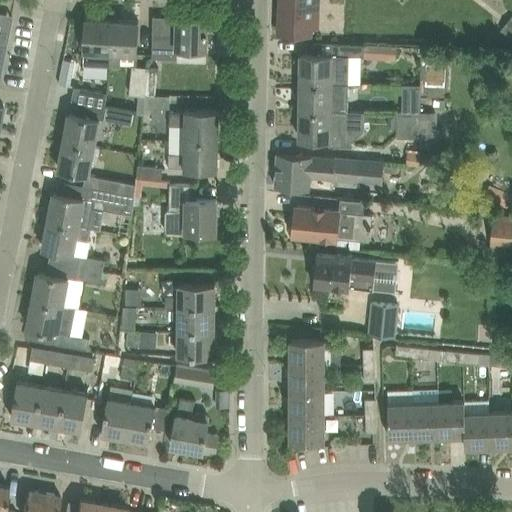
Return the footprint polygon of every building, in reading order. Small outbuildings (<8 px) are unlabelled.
[(280,0),(279,31),(313,33),(314,28),(319,28),(320,0),(280,0)] [(511,14),(500,29),(511,38),(511,14)] [(153,31),(153,53),(153,56),(176,56),(176,47),(207,48),(208,16),(177,15),(177,33),(155,33),(155,31),(153,31)] [(83,62),(110,64),(112,18),(86,17),(83,62)] [(137,63),(138,40),(139,20),(112,18),(110,64),(121,65),(121,63),(137,63)] [(301,53),(301,81),(333,82),(333,81),(349,81),(349,55),(364,55),(364,58),(396,58),(396,42),(364,42),(313,41),(313,53),(301,53)] [(65,57),(61,81),(70,83),(75,59),(65,57)] [(130,93),(138,94),(146,95),(146,94),(148,70),(149,66),(133,65),(130,93)] [(155,94),(158,71),(148,70),(146,94),(155,94)] [(349,82),(333,82),(301,81),(300,108),(333,109),(348,109),(349,82)] [(72,99),(105,106),(107,92),(75,85),(72,99)] [(146,95),(145,107),(151,107),(170,107),(170,95),(160,95),(160,94),(155,94),(146,94),(146,95)] [(422,111),(422,100),(407,99),(407,110),(422,111)] [(111,108),(105,106),(103,117),(110,118),(111,108)] [(219,109),(199,109),(185,108),(185,110),(170,110),(170,124),(184,125),(184,135),(219,136),(219,109)] [(300,137),(320,137),(330,138),(330,143),(352,144),(353,138),(364,128),(364,109),(333,109),(300,108),(300,137)] [(421,137),(422,111),(407,110),(397,110),(397,136),(421,137)] [(97,146),(101,118),(70,112),(64,139),(96,146),(97,146)] [(184,169),(198,169),(218,169),(219,136),(184,135),(184,152),(169,152),(169,165),(184,166),(184,169)] [(91,174),(96,146),(64,139),(59,167),(91,174)] [(420,165),(422,151),(408,149),(406,164),(420,165)] [(275,185),(295,186),(311,188),(311,179),(333,181),(333,178),(383,182),(385,159),(298,152),(278,151),(275,185)] [(138,164),(137,177),(162,180),(163,166),(138,164)] [(93,186),(134,194),(136,182),(95,174),(93,186)] [(137,177),(135,195),(141,196),(143,183),(169,186),(170,180),(162,180),(137,177)] [(185,230),(196,230),(216,231),(217,199),(194,198),(194,184),(170,183),(170,209),(168,209),(166,211),(166,230),(168,233),(184,233),(185,232),(185,230)] [(511,202),(511,191),(490,183),(484,197),(510,207),(511,202)] [(54,191),(49,219),(89,226),(92,226),(97,206),(132,213),(132,210),(134,194),(93,186),(90,198),(54,191)] [(314,235),(339,237),(339,236),(370,239),(372,212),(364,212),(365,199),(340,197),(340,206),(325,205),(325,207),(296,204),(294,233),(314,235)] [(511,246),(511,212),(494,211),(491,245),(511,246)] [(43,247),(52,248),(63,250),(73,253),(75,238),(88,240),(91,227),(89,226),(49,219),(43,247)] [(314,282),(350,285),(350,284),(374,287),(377,257),(353,254),(354,250),(337,249),(336,254),(317,252),(316,266),(312,265),(311,278),(315,278),(314,282)] [(105,259),(88,255),(80,254),(78,265),(103,270),(105,259)] [(75,277),(85,279),(101,282),(103,270),(78,265),(75,277)] [(33,298),(63,304),(69,276),(47,272),(39,270),(33,298)] [(179,282),(179,294),(167,294),(167,306),(178,306),(216,306),(216,282),(179,282)] [(134,292),(127,292),(127,303),(138,303),(138,296),(134,292)] [(71,332),(76,306),(63,304),(33,298),(28,326),(48,330),(45,341),(87,350),(90,336),(83,334),(71,332)] [(369,332),(373,332),(396,335),(399,303),(372,301),(369,332)] [(135,329),(136,306),(123,305),(122,328),(128,329),(128,328),(135,329)] [(216,306),(178,306),(178,330),(215,330),(216,306)] [(140,345),(141,329),(135,329),(128,328),(128,329),(127,343),(140,345)] [(178,354),(195,354),(215,354),(215,330),(178,330),(178,354)] [(291,364),(325,364),(325,338),(291,338),(291,364)] [(396,354),(412,356),(413,345),(397,343),(396,354)] [(413,345),(412,356),(437,358),(438,347),(413,345)] [(363,347),(364,364),(375,364),(374,346),(363,347)] [(30,359),(45,362),(48,350),(32,347),(30,359)] [(492,353),(491,363),(511,365),(511,348),(503,347),(503,354),(492,353)] [(447,359),(463,361),(464,350),(448,348),(447,359)] [(45,362),(69,366),(71,354),(52,350),(48,350),(45,362)] [(491,363),(492,353),(464,350),(463,361),(491,363)] [(71,354),(69,366),(93,370),(95,358),(71,354)] [(216,370),(197,367),(178,363),(175,378),(194,382),(214,385),(216,370)] [(136,377),(138,366),(123,364),(121,374),(136,377)] [(324,389),(339,389),(339,364),(338,364),(325,364),(291,364),(291,389),(324,389)] [(364,364),(365,380),(376,380),(375,364),(364,364)] [(138,366),(136,377),(152,380),(154,369),(138,366)] [(41,384),(38,383),(18,379),(11,416),(35,420),(41,384)] [(65,388),(41,384),(35,420),(59,424),(65,388)] [(451,387),(438,387),(439,401),(440,435),(465,434),(464,399),(451,400),(451,387)] [(65,388),(59,424),(82,429),(89,392),(65,388)] [(325,414),(324,389),(291,389),(291,414),(325,414)] [(109,395),(105,412),(102,432),(126,436),(132,399),(109,395)] [(180,396),(175,425),(172,444),(204,450),(210,417),(207,412),(193,410),(195,399),(180,396)] [(377,415),(376,397),(365,397),(366,415),(377,415)] [(491,445),(490,410),(489,398),(464,399),(465,434),(466,446),(491,445)] [(150,441),(152,425),(156,403),(133,399),(132,399),(126,436),(150,441)] [(439,401),(414,402),(415,435),(440,435),(439,401)] [(415,435),(414,402),(389,403),(390,436),(415,435)] [(511,443),(511,408),(490,410),(491,445),(511,443)] [(325,440),(325,420),(325,414),(291,414),(291,440),(325,440)] [(378,431),(377,415),(366,415),(367,431),(378,431)] [(4,508),(5,504),(8,484),(0,482),(0,511),(15,511),(16,510),(4,508)] [(28,488),(24,508),(23,511),(57,511),(60,494),(28,488)] [(102,511),(104,502),(79,497),(76,511),(102,511)] [(136,511),(127,509),(128,506),(104,502),(102,511),(136,511)]
